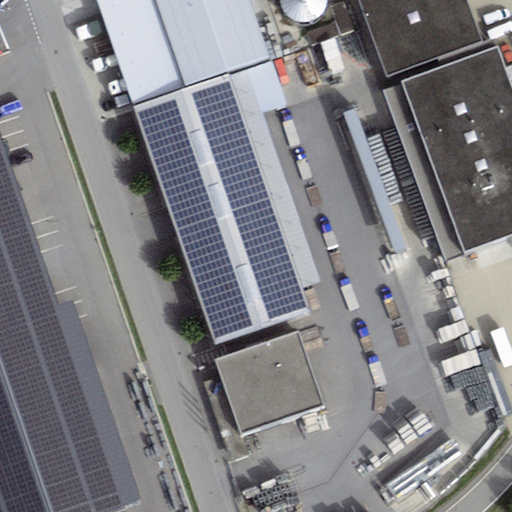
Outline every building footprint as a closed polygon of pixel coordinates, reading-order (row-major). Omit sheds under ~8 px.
[(96,0),(133,106),(229,74),(270,61),(250,0),(96,0)] [(289,19),(296,24),(303,25),(312,24),(319,21),(324,15),(328,8),(329,1),(328,0),(280,0),(281,5),(283,13),(289,19)] [(468,0),(357,0),(386,79),(484,44),(468,0)] [(336,8),(343,33),(354,30),(347,5),(336,8)] [(511,87),(497,47),(402,81),(403,85),(466,255),(511,236),(511,87)] [(270,61),(229,74),(301,289),(321,283),(264,114),(285,106),(270,61)] [(133,106),(214,345),(309,313),(301,289),(229,74),(133,106)] [(445,262),(466,255),(403,85),(383,92),(445,262)] [(0,511),(111,511),(141,502),(73,300),(58,305),(0,132),(0,511)] [(299,334),(216,362),(241,436),(324,407),(299,334)]
